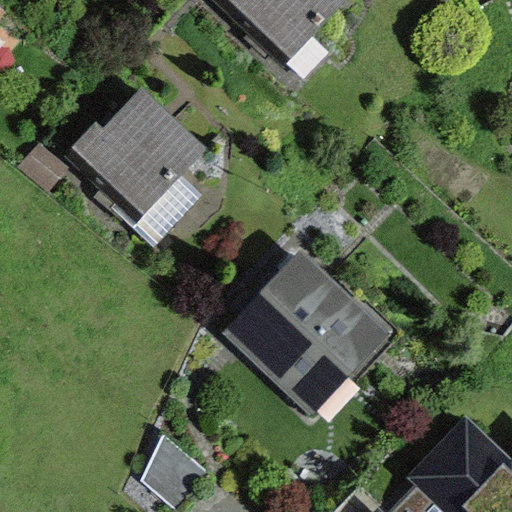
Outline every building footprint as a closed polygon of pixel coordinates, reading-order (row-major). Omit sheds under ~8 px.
[(0,0),(0,26),(14,10),(0,0)] [(222,0),(212,9),(281,84),(361,11),(351,0),(222,0)] [(209,159),(147,97),(106,137),(101,133),(75,158),(141,226),(209,159)] [(390,344),(304,259),(227,338),(313,422),(390,344)] [(511,511),(511,465),(475,426),(412,483),(439,511),(511,511)]
